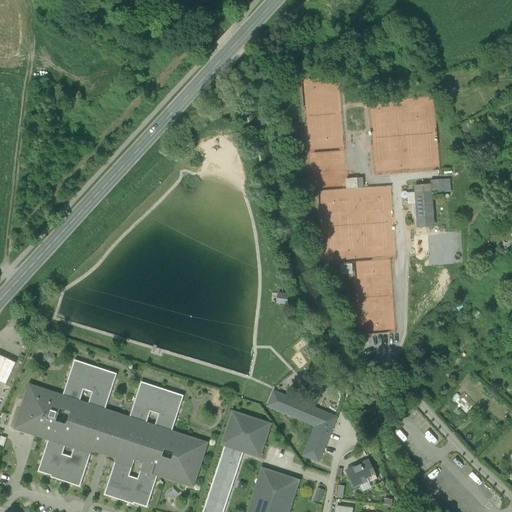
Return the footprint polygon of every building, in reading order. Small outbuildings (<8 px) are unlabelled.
[(430,181),(431,185),(431,194),(438,193),(449,192),(448,180),(437,181),(437,180),(430,181)] [(433,227),(431,194),(431,185),(414,186),(415,193),(416,206),(418,208),(418,222),(417,222),(417,228),(433,227)] [(416,206),(415,193),(407,194),(408,206),(411,206),(412,219),(416,219),(417,222),(418,222),(418,208),(416,206)] [(1,357),(0,356),(0,383),(5,385),(15,363),(10,361),(1,357)] [(128,423),(103,415),(117,374),(74,360),(62,397),(30,387),(16,428),(49,439),(38,472),(51,476),(50,478),(80,487),(93,447),(117,455),(104,495),(133,505),(134,503),(147,508),(158,475),(192,486),(206,444),(171,433),(183,396),(141,382),(128,423)] [(335,420),(275,395),(270,407),(268,406),(268,407),(315,426),(303,456),(318,462),(335,420)] [(223,511),(243,453),(259,458),(270,425),(232,412),(221,445),(224,446),(202,511),(223,511)] [(368,461),(347,471),(354,487),(368,481),(368,483),(377,479),(368,461)] [(288,511),(299,481),(262,469),(247,511),(288,511)] [(323,491),(318,489),(314,501),(319,503),(323,491)]
